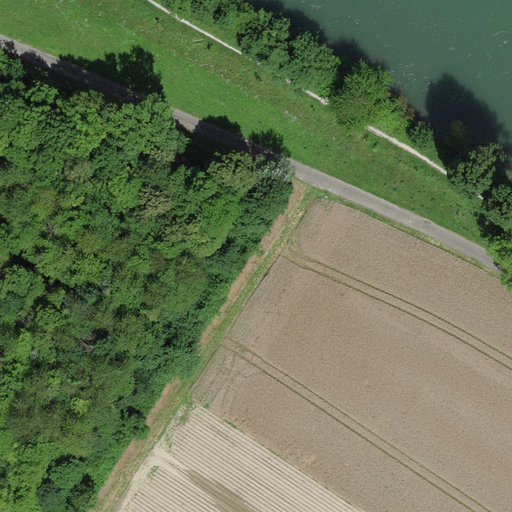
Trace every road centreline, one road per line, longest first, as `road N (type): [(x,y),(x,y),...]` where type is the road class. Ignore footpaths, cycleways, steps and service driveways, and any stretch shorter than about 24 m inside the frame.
road 1 (track): [(511,277),(307,176),(0,45)]
road 2 (track): [(307,176),(91,511)]
